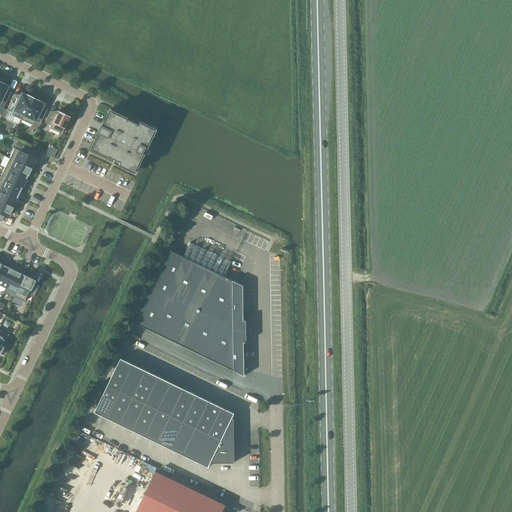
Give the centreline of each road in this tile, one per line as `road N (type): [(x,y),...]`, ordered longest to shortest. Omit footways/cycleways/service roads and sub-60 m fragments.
road 1 (unclassified): [(351,511),(339,0)]
road 2 (primary): [(328,511),(317,0)]
road 3 (residential): [(26,244),(95,101),(0,56)]
road 4 (residential): [(12,395),(68,279),(62,262),(26,244)]
